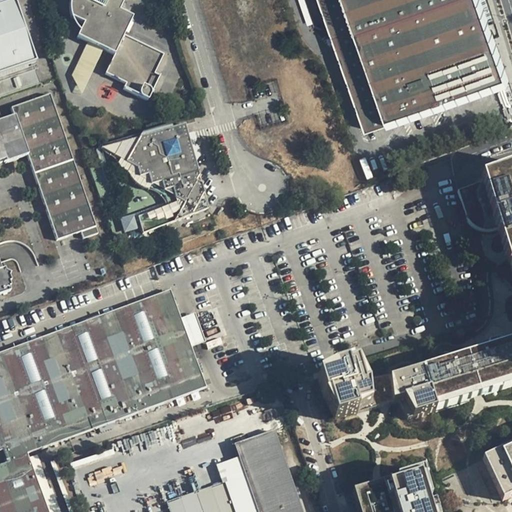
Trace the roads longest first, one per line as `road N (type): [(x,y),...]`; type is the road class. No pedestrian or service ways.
road 1 (unknown): [(310,0),(362,135),(486,97)]
road 2 (unknown): [(395,205),(424,285),(437,298),(450,295),(460,277),(434,192)]
road 3 (unknown): [(291,243),(324,323),(347,332),(355,309),(326,230)]
road 4 (residential): [(188,0),(237,157),(261,186)]
road 5 (residential): [(334,511),(298,390)]
road 6 (unknown): [(357,219),(394,336)]
